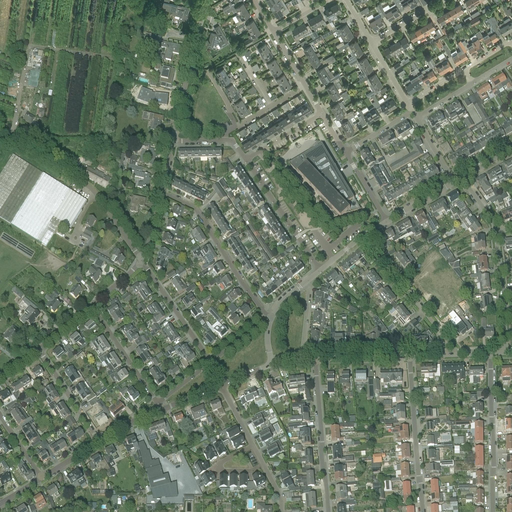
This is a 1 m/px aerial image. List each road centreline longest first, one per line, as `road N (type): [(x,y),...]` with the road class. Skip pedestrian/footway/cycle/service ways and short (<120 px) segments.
road 1 (residential): [(0,130),(93,190),(140,259)]
road 2 (residential): [(160,193),(195,209),(271,317)]
road 3 (residential): [(492,511),(490,353)]
road 4 (residential): [(422,511),(409,356)]
road 5 (residential): [(327,511),(314,359)]
road 6 (residential): [(361,236),(438,330),(442,354)]
road 7 (residential): [(319,271),(245,160)]
road 8 (residential): [(138,264),(210,362)]
road 9 (residential): [(496,232),(505,353)]
